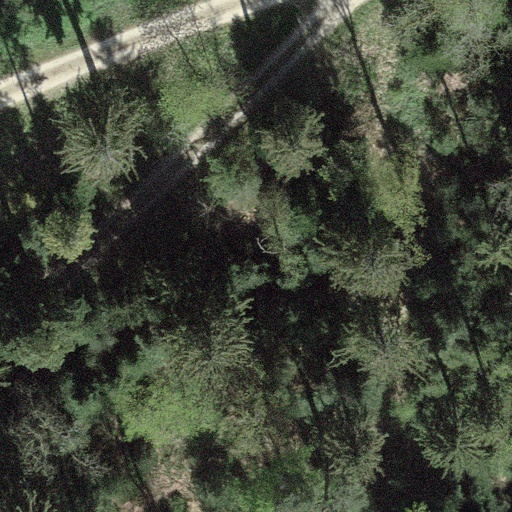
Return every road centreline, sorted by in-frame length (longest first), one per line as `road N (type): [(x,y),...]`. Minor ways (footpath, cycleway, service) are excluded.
road 1 (track): [(347,0),(0,337)]
road 2 (track): [(0,100),(264,0)]
